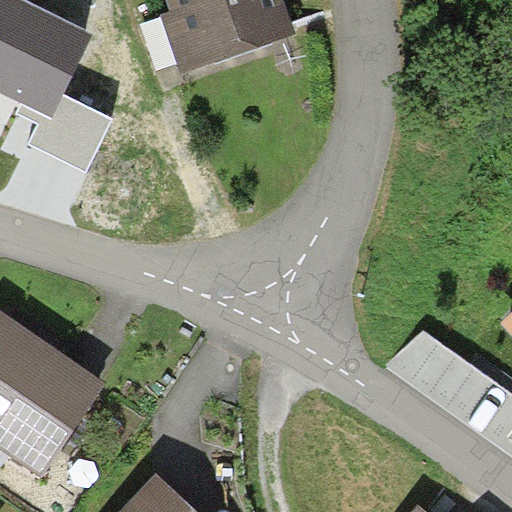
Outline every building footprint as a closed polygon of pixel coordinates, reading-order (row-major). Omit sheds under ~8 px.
[(67,92),(95,34),(23,0),(0,0),(0,91),(20,102),(14,113),(27,119),(38,125),(28,145),(89,174),(117,116),(67,92)] [(282,0),(165,0),(170,13),(161,16),(181,75),(295,36),(282,0)] [(0,450),(41,479),(107,387),(76,365),(0,311),(0,450)] [(511,317),(503,327),(511,336),(511,317)] [(193,511),(157,477),(123,511),(193,511)]
